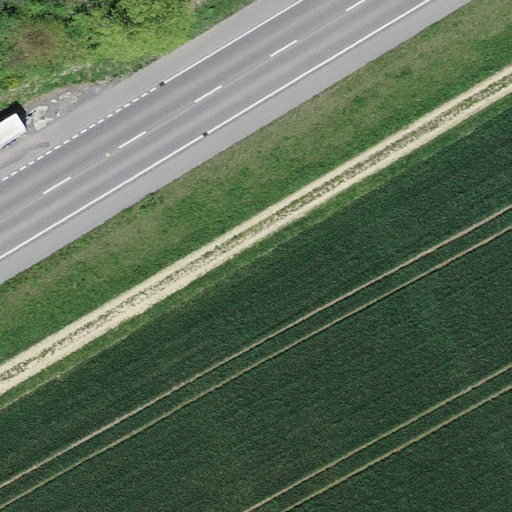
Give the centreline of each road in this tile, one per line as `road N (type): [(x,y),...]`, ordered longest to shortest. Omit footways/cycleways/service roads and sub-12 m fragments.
road 1 (track): [(511,76),(0,379)]
road 2 (primary): [(0,227),(376,0)]
